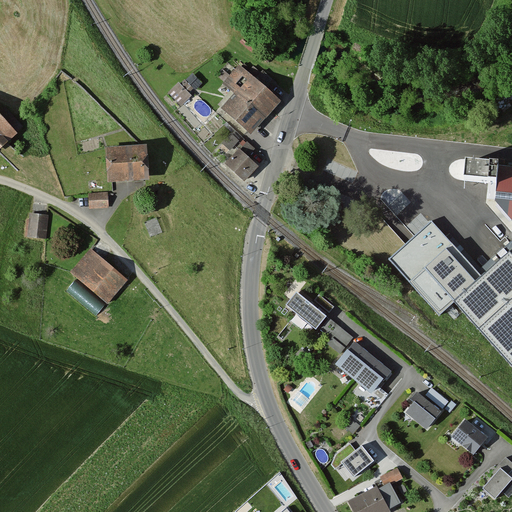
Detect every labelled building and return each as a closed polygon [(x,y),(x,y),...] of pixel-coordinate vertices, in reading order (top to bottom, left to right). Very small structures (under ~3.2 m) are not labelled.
[(240,94),(225,112),(248,131),(275,98),(267,90),(273,83),(261,73),(255,80),(240,67),(226,83),(240,94)] [(180,81),(167,92),(180,107),(193,96),(180,81)] [(0,110),(0,151),(20,134),(0,110)] [(247,144),(228,164),(244,180),(256,167),(247,158),(254,151),(247,144)] [(153,147),(112,149),(113,181),(155,179),(153,147)] [(497,177),(498,166),(498,160),(465,157),(464,174),(497,177)] [(511,167),(498,166),(497,177),(494,201),(511,219),(511,167)] [(110,190),(88,191),(90,208),(111,207),(110,190)] [(50,213),(29,211),(27,237),(48,239),(50,213)] [(511,250),(480,278),(430,222),(389,259),(439,315),(455,303),(511,367),(511,250)] [(131,281),(90,248),(70,272),(111,305),(131,281)] [(327,316),(298,292),(287,306),(316,330),(327,316)] [(390,373),(354,343),(338,363),(374,393),(390,373)] [(432,386),(427,392),(443,405),(448,399),(432,386)] [(440,413),(416,394),(404,408),(428,428),(440,413)] [(487,438),(464,420),(452,436),(475,454),(487,438)] [(374,461),(361,446),(356,450),(350,443),(336,454),(331,464),(335,469),(342,463),(354,477),(374,461)] [(511,471),(504,465),(485,487),(500,500),(511,486),(511,471)] [(400,468),(382,477),(387,487),(405,479),(400,468)] [(381,485),(352,501),(357,511),(391,511),(394,511),(381,485)]
